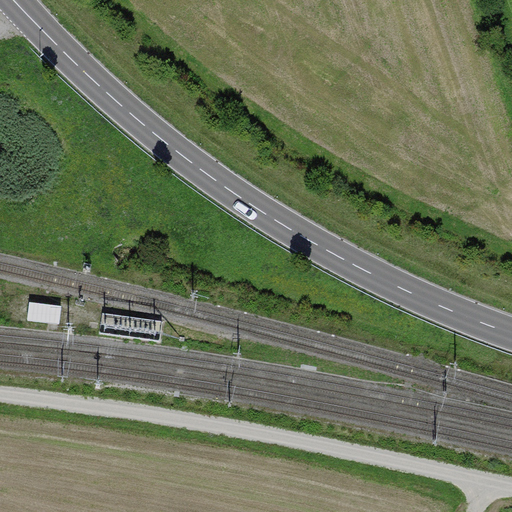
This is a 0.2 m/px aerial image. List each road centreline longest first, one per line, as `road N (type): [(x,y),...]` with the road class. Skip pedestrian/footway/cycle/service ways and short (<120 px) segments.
road 1 (primary): [(511,332),(411,292),(247,202),(95,82),(15,0)]
road 2 (track): [(511,490),(278,435),(0,396)]
